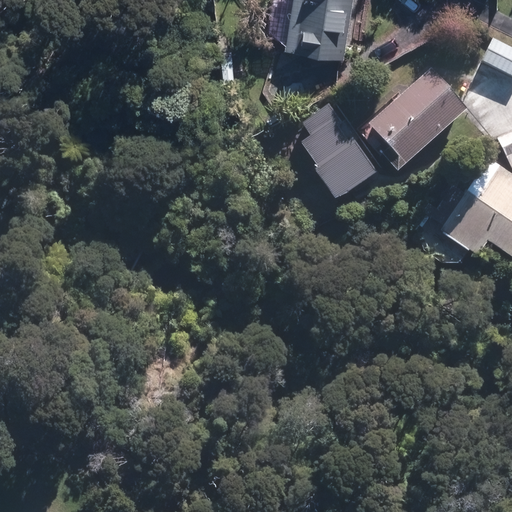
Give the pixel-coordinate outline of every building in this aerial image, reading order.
[(356,0),(285,0),(281,51),(351,58),(356,0)] [(511,48),(488,38),(477,61),(511,77),(511,48)] [(428,70),(365,126),(374,135),(366,142),(394,173),(464,110),(428,70)] [(379,172),(330,103),(299,125),(308,138),(303,142),(298,145),(312,165),(312,173),(333,204),(379,172)] [(511,132),(497,140),(511,172),(511,132)] [(511,175),(497,166),(480,156),(459,190),(450,184),(423,228),(474,260),(484,244),(511,261),(511,175)]
